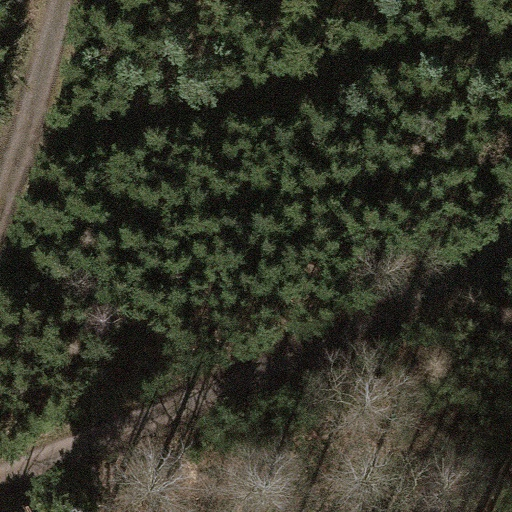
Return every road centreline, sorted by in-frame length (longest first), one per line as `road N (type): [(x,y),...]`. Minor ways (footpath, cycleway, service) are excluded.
road 1 (track): [(511,244),(466,277),(0,488)]
road 2 (track): [(63,0),(0,206)]
